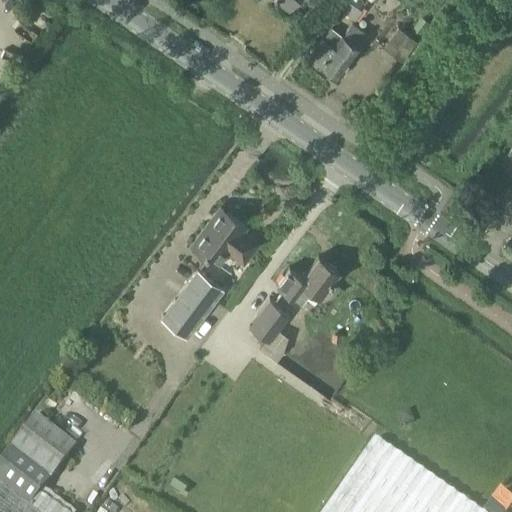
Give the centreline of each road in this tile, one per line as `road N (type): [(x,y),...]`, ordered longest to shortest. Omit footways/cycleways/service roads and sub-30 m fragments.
road 1 (tertiary): [(511,276),(108,0)]
road 2 (unknown): [(274,114),(145,293),(146,316),(172,341),(185,374),(156,419)]
road 3 (unknown): [(511,21),(476,25),(377,150)]
